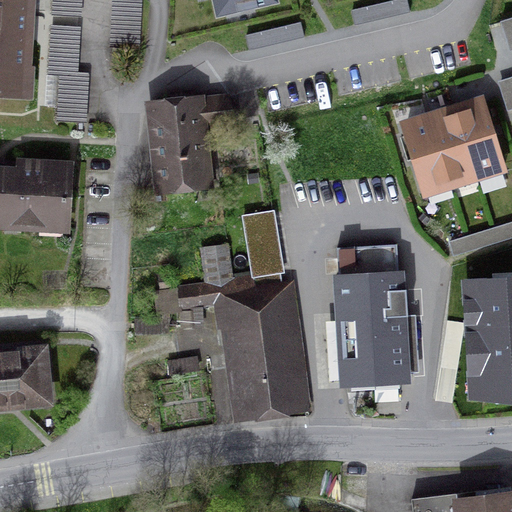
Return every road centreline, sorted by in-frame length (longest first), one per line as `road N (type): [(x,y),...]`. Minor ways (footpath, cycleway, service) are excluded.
road 1 (residential): [(97,470),(118,196),(157,49)]
road 2 (unclassified): [(511,437),(220,453),(97,470)]
road 3 (residential): [(157,49),(190,38),(216,60),(462,0)]
